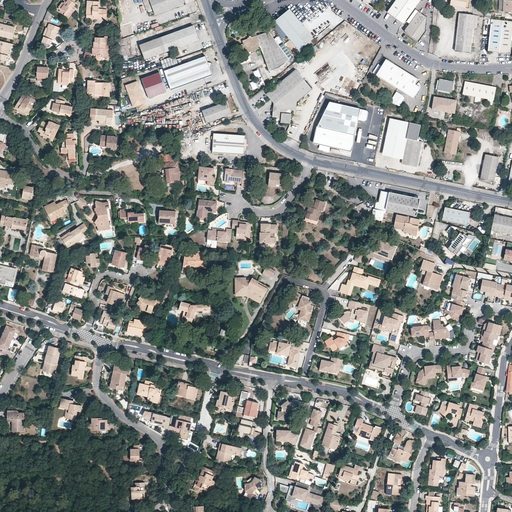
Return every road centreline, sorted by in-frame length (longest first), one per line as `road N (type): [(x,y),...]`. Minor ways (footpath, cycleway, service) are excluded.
road 1 (residential): [(311,159),(511,203)]
road 2 (residential): [(174,511),(162,443),(96,388),(104,341)]
road 3 (residential): [(511,311),(478,306),(462,348),(410,354),(393,413)]
road 4 (residential): [(511,66),(428,61),(340,0)]
road 5 (residential): [(216,365),(301,381),(393,413)]
road 6 (residential): [(212,18),(248,113),(275,143),(311,159)]
